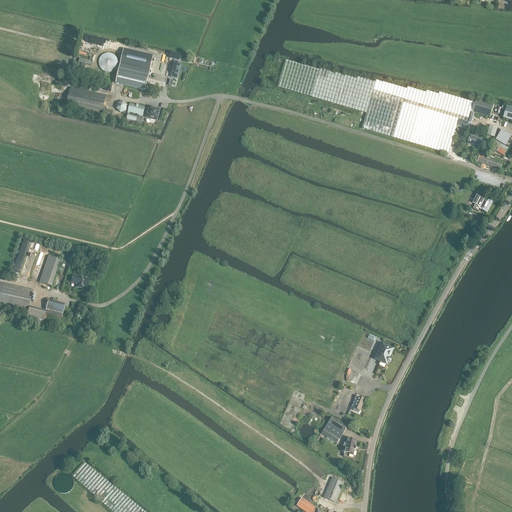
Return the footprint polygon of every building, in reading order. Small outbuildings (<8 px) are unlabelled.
[(109,48),(111,41),(91,35),(89,42),(109,48)] [(171,52),(170,58),(179,61),(181,55),(171,52)] [(99,65),(99,66),(99,67),(100,67),(100,68),(100,69),(101,69),(102,70),(103,71),(104,72),(105,72),(106,72),(107,73),(108,73),(109,73),(110,73),(111,72),(112,72),(113,71),(114,71),(115,70),(116,69),(116,68),(117,67),(117,66),(118,65),(118,64),(118,63),(118,62),(118,61),(117,61),(117,60),(117,59),(116,58),(115,57),(114,56),(113,55),(112,55),(111,54),(110,54),(109,54),(108,54),(107,54),(106,54),(105,54),(104,55),(103,55),(103,56),(102,56),(101,57),(101,58),(100,58),(100,59),(99,60),(99,61),(99,62),(99,63),(99,64),(99,65)] [(132,57),(123,55),(121,63),(130,65),(132,57)] [(92,62),(80,59),(79,63),(82,63),(81,68),(85,69),(86,64),(91,66),(92,62)] [(318,70),(285,61),(277,87),(311,97),(311,98),(366,114),(362,129),(448,154),(458,120),(459,120),(457,126),(467,129),(468,123),(471,124),(474,113),(472,113),(475,105),(426,90),(424,97),(376,82),(376,83),(357,77),(356,79),(344,76),(343,79),(328,74),(328,73),(325,72),(324,72),(318,70)] [(182,65),(174,63),(171,74),(179,76),(182,65)] [(150,71),(143,70),(120,64),(116,84),(145,91),(150,71)] [(70,88),(67,103),(66,107),(101,115),(106,96),(70,88)] [(476,100),(475,105),(472,113),(474,113),(490,118),(493,105),(476,100)] [(116,109),(120,113),(126,111),(127,106),(123,102),(118,103),(116,109)] [(143,117),(145,108),(140,106),(130,103),(127,113),(142,117),(143,117)] [(157,121),(158,120),(157,120),(160,109),(161,109),(160,109),(149,106),(146,118),(157,121)] [(505,107),(501,118),(503,118),(511,121),(511,108),(507,107),(507,108),(505,107)] [(104,110),(102,117),(112,120),(114,112),(104,110)] [(141,119),(136,118),(136,116),(127,114),(126,119),(135,121),(140,123),(141,119)] [(487,135),(494,138),(497,128),(490,126),(487,135)] [(467,134),(466,132),(466,131),(465,130),(464,129),(463,129),(462,129),(460,129),(458,130),(457,131),(457,132),(456,134),(456,136),(457,137),(459,139),(460,139),(461,139),(462,139),(463,139),(464,139),(465,138),(466,137),(466,136),(467,135),(467,134)] [(508,147),(511,140),(511,136),(502,131),(499,129),(497,134),(499,135),(496,140),(508,147)] [(481,148),(483,140),(470,136),(467,144),(481,148)] [(508,149),(507,149),(496,142),(492,149),(489,154),(493,157),(496,151),(504,156),(508,149)] [(479,157),(477,162),(500,170),(502,165),(479,157)] [(488,200),(488,201),(476,195),(474,199),(477,201),(473,209),(477,211),(479,209),(482,211),(487,214),(493,203),(488,200)] [(39,283),(51,287),(60,261),(48,256),(39,283)] [(84,278),(73,275),(71,283),(77,285),(77,288),(83,289),(84,286),(87,287),(89,279),(87,279),(88,275),(84,274),(84,278)] [(0,306),(28,313),(29,307),(33,291),(0,283),(0,306)] [(61,318),(64,306),(47,302),(45,311),(45,314),(61,318)] [(45,314),(45,311),(29,307),(28,313),(26,320),(42,324),(43,323),(45,314)] [(61,318),(45,314),(43,323),(59,327),(61,318)] [(388,357),(392,349),(383,344),(376,359),(383,363),(384,361),(388,362),(390,362),(391,360),(390,358),(388,357)] [(365,400),(356,396),(355,400),(358,401),(354,409),(360,411),(365,400)] [(322,434),(333,441),(337,444),(347,428),(332,418),(322,434)] [(356,450),(355,449),(355,447),(356,447),(355,447),(357,441),(345,438),(342,452),(345,452),(344,457),(353,459),(355,452),(354,452),(355,450),(356,450)] [(144,511),(84,463),(72,476),(112,511),(144,511)] [(332,478),(324,498),(336,503),(344,483),(332,478)] [(322,511),(302,499),(297,506),(305,511),(322,511)]
